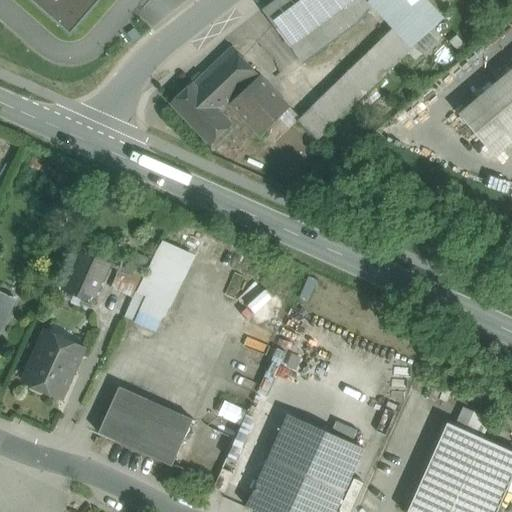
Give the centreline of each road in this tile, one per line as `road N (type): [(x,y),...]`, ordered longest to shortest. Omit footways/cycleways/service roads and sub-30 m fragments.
road 1 (tertiary): [(96,144),(511,333)]
road 2 (residential): [(96,144),(140,68),(223,0)]
road 3 (residential): [(166,511),(0,439)]
